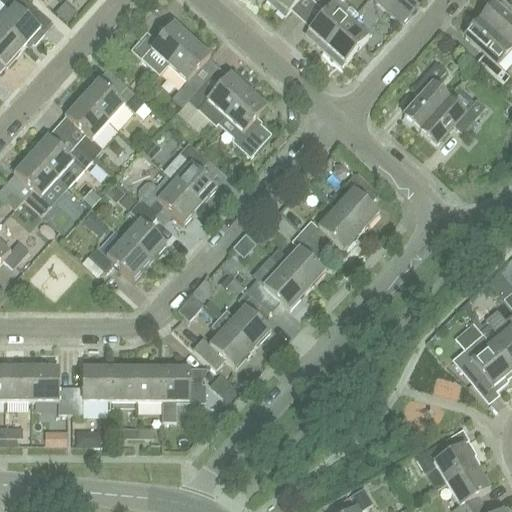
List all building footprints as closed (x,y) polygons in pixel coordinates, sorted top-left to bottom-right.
[(0,6),(9,14),(0,24),(0,31),(23,52),(30,45),(34,48),(45,37),(26,19),(33,11),(21,0),(0,0),(0,1),(0,6)] [(270,0),(268,3),(286,19),(303,0),(309,0),(315,5),(320,0),(270,0)] [(305,37),(323,54),(351,24),(343,17),(347,12),(336,3),(338,0),(320,0),(315,5),(325,15),(305,37)] [(398,7),(390,0),(372,0),(372,1),(389,17),(398,7)] [(480,25),(511,53),(511,52),(511,24),(494,8),(480,25)] [(358,30),(351,24),(323,54),(342,70),(372,37),(364,30),(358,30)] [(511,53),(480,25),(465,41),(483,58),(476,66),(502,90),(511,81),(505,75),(511,67),(511,54),(511,53)] [(159,80),(168,70),(192,43),(174,26),(156,45),(147,36),(131,53),(141,62),(141,63),(159,80)] [(0,66),(6,72),(23,52),(0,31),(0,66)] [(183,111),(188,105),(203,88),(194,79),(211,60),(192,43),(168,70),(186,87),(172,102),(183,111)] [(420,135),(449,103),(434,89),(445,76),(436,68),(412,94),(420,102),(404,120),(420,135)] [(203,88),(188,105),(216,130),(225,120),(249,94),(230,77),(213,96),(203,88)] [(135,117),(144,107),(126,91),(117,101),(98,84),(82,102),(109,126),(125,108),(135,117)] [(272,138),(255,123),(267,110),(249,94),(225,120),(237,131),(232,146),(251,162),(272,138)] [(75,147),(93,163),(102,154),(92,145),(109,126),(82,102),(66,121),(84,137),(75,147)] [(458,111),(449,103),(420,135),(437,150),(453,131),(462,139),(486,112),(477,104),(470,111),(463,105),(458,111)] [(31,159),(68,192),(93,163),(75,147),(66,158),(47,141),(31,159)] [(199,175),(208,164),(190,148),(165,176),(174,185),(201,209),(217,191),(199,175)] [(25,204),(24,204),(42,220),(51,210),(41,201),(57,183),(67,192),(68,192),(31,159),(15,177),(33,194),(24,203),(25,204)] [(140,200),(142,201),(139,205),(157,221),(159,218),(164,222),(169,222),(173,218),(184,228),(201,209),(174,185),(165,176),(164,177),(168,180),(157,192),(151,187),(146,187),(140,195),(140,200)] [(327,205),(335,212),(361,236),(378,217),(368,208),(376,199),(354,178),(346,187),(353,193),(342,204),(335,197),(327,205)] [(25,204),(24,203),(6,187),(0,194),(0,199),(16,214),(24,204),(25,204)] [(114,190),(106,199),(115,207),(124,198),(114,190)] [(91,212),(100,202),(92,196),(84,205),(91,212)] [(157,221),(139,205),(130,215),(139,223),(123,241),(150,266),(166,248),(148,231),(157,221)] [(301,235),(324,257),(334,246),(343,255),(361,236),(335,212),(318,231),(311,225),(301,235)] [(91,233),(99,224),(92,218),(84,226),(91,233)] [(314,267),(324,257),(301,235),(292,246),(298,252),(288,263),(278,254),(271,262),(307,295),(324,276),(314,267)] [(88,261),(105,277),(114,268),(133,285),(150,266),(123,241),(106,260),(97,251),(88,261)] [(0,246),(0,266),(3,264),(13,273),(29,255),(19,246),(10,256),(0,246)] [(257,284),(247,294),(270,315),(279,305),(289,314),(307,295),(271,262),(263,270),(274,279),(264,290),(257,284)] [(504,303),(511,313),(511,296),(511,297),(506,289),(499,294),(505,302),(504,303)] [(219,323),(227,330),(253,354),(271,335),(261,325),(270,315),(247,294),(238,305),(245,311),(235,322),(226,315),(219,323)] [(490,330),(481,336),(511,373),(511,317),(504,324),(510,331),(498,341),(490,330)] [(193,353),(216,374),(225,364),(235,373),(253,354),(227,330),(219,323),(212,331),(220,338),(209,350),(202,343),(193,353)] [(484,341),(455,365),(475,389),(485,380),(497,395),(508,385),(505,381),(511,375),(511,373),(481,336),(481,337),(484,341)] [(32,406),(32,372),(5,372),(5,406),(32,406)] [(58,372),(32,372),(32,406),(58,406),(58,418),(72,418),(72,392),(58,392),(58,372)] [(110,406),(110,372),(83,372),(83,392),(72,392),(72,418),(83,418),(83,406),(98,406),(98,410),(102,414),(110,414),(110,406)] [(136,372),(110,372),(110,406),(136,406),(136,372)] [(162,406),(162,373),(136,372),(136,406),(162,406)] [(189,373),(162,373),(162,406),(162,428),(175,428),(175,406),(189,406),(188,418),(202,418),(202,392),(189,392),(189,373)] [(232,391),(223,401),(229,407),(238,397),(232,391)] [(5,432),(5,442),(23,442),(23,432),(5,432)] [(119,442),(136,442),(136,432),(119,432),(119,442)] [(136,432),(136,442),(153,442),(153,432),(136,432)] [(56,450),(56,451),(67,450),(67,435),(56,435),(56,450)] [(468,445),(452,455),(444,443),(415,462),(424,477),(435,495),(477,470),(472,462),(476,459),(468,445)] [(71,463),(122,463),(122,452),(71,452),(71,463)] [(482,511),(485,510),(478,499),(490,492),(477,470),(435,495),(435,496),(447,489),(459,511),(457,511),(482,511)] [(367,511),(373,508),(364,493),(331,511),(367,511)]
